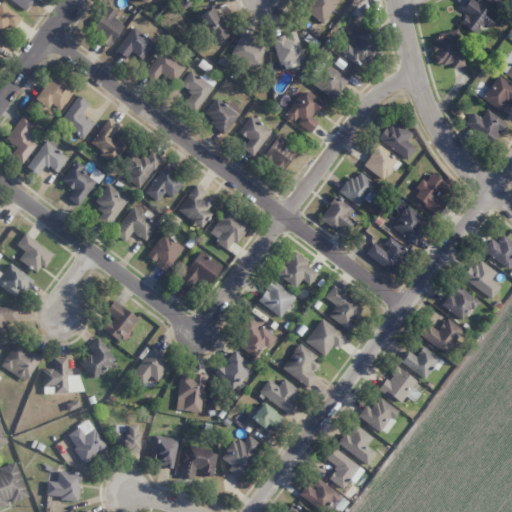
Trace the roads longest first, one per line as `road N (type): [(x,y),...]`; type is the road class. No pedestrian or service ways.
road 1 (residential): [(47,35),(402,307)]
road 2 (residential): [(249,511),(511,161)]
road 3 (residential): [(194,332),(367,104),(414,73)]
road 4 (residential): [(0,181),(194,332)]
road 5 (residential): [(396,0),(440,136),(457,162),(511,205)]
road 6 (residential): [(72,0),(0,96)]
